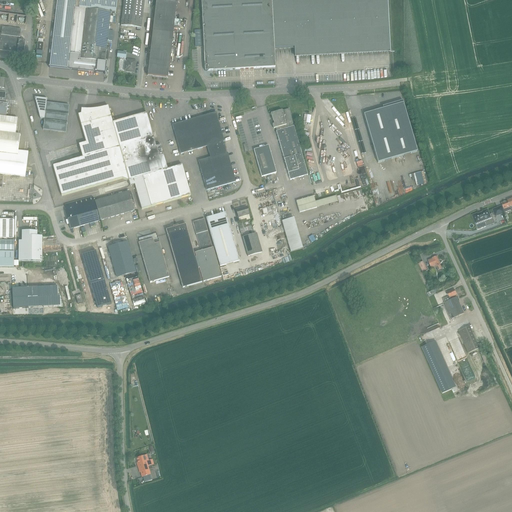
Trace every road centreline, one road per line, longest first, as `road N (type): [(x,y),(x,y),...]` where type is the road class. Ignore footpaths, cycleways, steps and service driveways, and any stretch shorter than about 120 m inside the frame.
road 1 (tertiary): [(119,350),(299,294),(439,224)]
road 2 (unclassified): [(245,188),(75,242),(58,234),(48,202)]
road 3 (unclassified): [(223,94),(14,83)]
road 4 (unclassified): [(511,387),(439,224)]
road 5 (unclassified): [(398,81),(223,94)]
road 6 (unclassified): [(128,511),(119,350)]
road 7 (unclassified): [(48,202),(14,83)]
